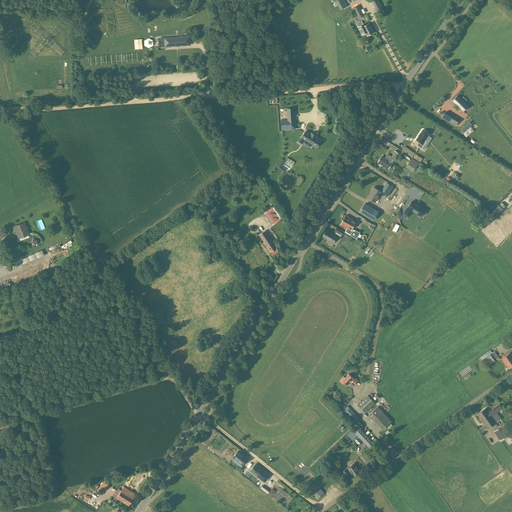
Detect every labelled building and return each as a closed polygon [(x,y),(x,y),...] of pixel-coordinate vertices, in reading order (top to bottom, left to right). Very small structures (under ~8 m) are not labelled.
[(354,7),(358,17),(364,15),(360,4),(354,7)] [(369,23),(366,25),(365,23),(357,27),(362,35),(366,33),(367,36),(374,32),(369,23)] [(190,37),(165,38),(165,46),(190,45),(190,37)] [(461,99),(458,96),(453,101),(456,104),(455,105),(454,105),(453,106),(457,111),(459,109),(460,108),(463,111),(468,106),(465,102),(464,103),(460,100),(461,99)] [(295,129),(294,108),(287,109),(288,121),(281,121),(282,130),(295,129)] [(456,126),(459,121),(445,112),(442,117),(456,126)] [(465,132),(473,124),(470,121),(462,128),(465,132)] [(424,131),(422,130),(420,134),(418,136),(416,140),(419,142),(416,145),(421,149),(426,141),(425,141),(429,135),(427,134),(428,133),(424,131)] [(306,131),(302,137),(302,138),(305,140),(304,143),(311,147),(312,145),(316,147),(321,140),(316,137),(317,136),(311,133),(311,134),(306,131)] [(407,148),(404,152),(412,157),(415,153),(407,148)] [(395,151),(392,157),(388,154),(385,158),(382,156),(378,162),(388,169),(398,153),(395,151)] [(277,167),(284,172),(286,169),(282,166),(286,160),(282,158),(277,167)] [(421,164),(412,158),(406,167),(416,173),(421,164)] [(386,194),(391,186),(387,183),(382,191),(386,194)] [(375,202),(381,192),(374,188),(371,192),(372,193),(368,198),(375,202)] [(412,210),(418,214),(421,216),(425,210),(416,204),(412,201),(409,205),(404,213),(409,216),(412,210)] [(497,216),(506,206),(502,202),(492,212),(497,216)] [(365,204),(359,212),(374,221),(379,212),(365,204)] [(265,213),(273,225),(280,220),(272,208),(265,213)] [(348,223),(350,219),(345,216),(341,225),(347,228),(349,229),(351,225),(348,223)] [(42,219),(37,221),(40,230),(45,228),(42,219)] [(363,223),(374,228),(376,225),(365,220),(363,223)] [(25,236),(28,235),(24,223),(14,227),(18,237),(24,234),(25,236)] [(333,244),(337,237),(340,239),(344,233),(336,228),(333,234),(326,230),(322,236),(328,240),(328,241),(333,244)] [(354,230),(352,229),(351,230),(349,229),(347,228),(345,232),(357,239),(360,233),(354,230)] [(279,253),(271,241),(265,231),(259,235),(274,256),(279,253)] [(349,243),(352,239),(345,234),(342,238),(349,243)] [(43,251),(13,261),(15,266),(45,256),(43,251)] [(489,365),(497,359),(492,353),(490,350),(487,353),(486,352),(480,357),(482,360),(484,358),(489,365)] [(509,369),(511,366),(511,355),(510,353),(502,359),(509,369)] [(349,374),(345,378),(343,376),(339,381),(343,384),(344,383),(347,385),(349,383),(353,386),(358,381),(354,377),(353,378),(349,374)] [(365,413),(375,404),(368,395),(358,404),(365,413)] [(496,413),(502,408),(499,404),(488,412),(486,408),(477,415),(487,429),(501,419),(496,413)] [(382,430),(392,422),(378,406),(368,415),(382,430)] [(355,423),(360,419),(355,414),(350,418),(355,423)] [(500,441),(511,433),(505,424),(494,432),(500,441)] [(358,425),(353,430),(368,446),(373,442),(358,425)] [(348,435),(343,439),(347,444),(352,440),(348,435)] [(234,457),(234,458),(232,460),(238,465),(240,462),(244,465),(248,459),(238,451),(234,457)] [(264,472),(252,463),(247,470),(259,479),(264,472)] [(353,478),(361,472),(354,463),(342,472),(346,477),(350,474),(353,478)] [(98,489),(103,493),(109,484),(104,481),(98,489)] [(312,481),(306,487),(318,499),(324,493),(312,481)] [(263,485),(261,488),(268,494),(270,492),(263,485)] [(133,498),(121,491),(118,489),(113,496),(128,505),(133,498)]
